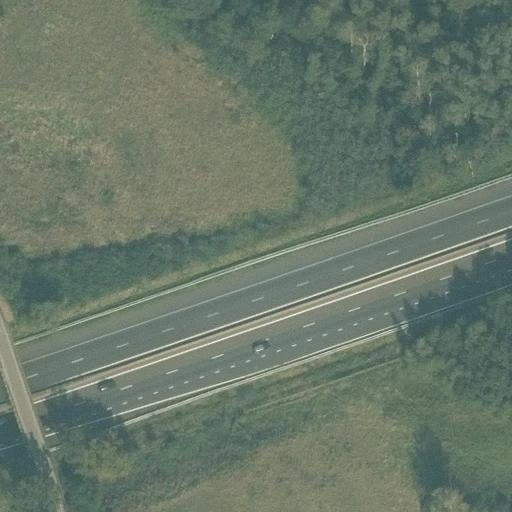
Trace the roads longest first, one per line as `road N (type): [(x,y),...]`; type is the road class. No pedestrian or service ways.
road 1 (motorway): [(511,212),(0,389)]
road 2 (motorway): [(0,431),(511,256)]
road 3 (unclassified): [(54,511),(0,347)]
